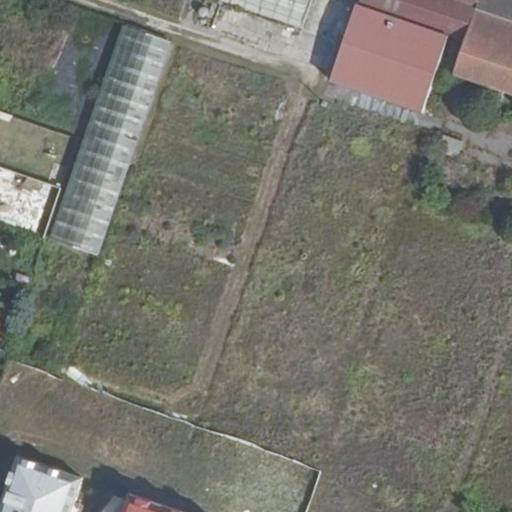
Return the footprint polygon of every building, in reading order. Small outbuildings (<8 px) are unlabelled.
[(212,0),(303,27),(310,0),(212,0)] [(511,98),(511,0),(353,0),(328,84),(426,113),(437,76),(511,98)] [(50,239),(100,255),(168,39),(118,23),(50,239)] [(437,151),(457,157),(462,141),(442,135),(437,151)] [(71,511),(83,478),(19,457),(0,511),(71,511)] [(184,511),(130,494),(125,506),(123,511),(184,511)]
